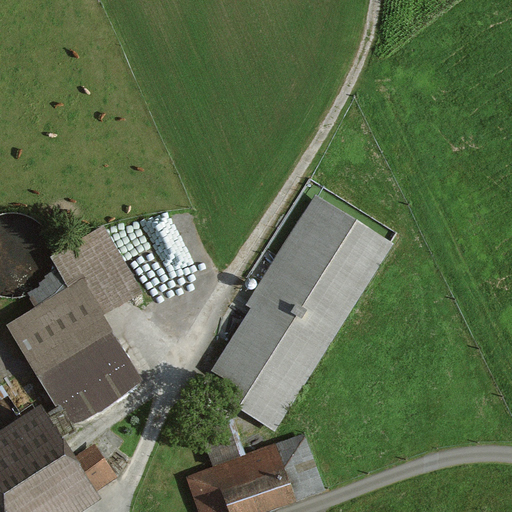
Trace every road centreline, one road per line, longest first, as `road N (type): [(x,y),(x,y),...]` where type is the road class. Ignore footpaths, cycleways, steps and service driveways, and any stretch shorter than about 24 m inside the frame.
road 1 (track): [(120,511),(187,337),(317,142),(360,64),(375,0)]
road 2 (residential): [(289,511),(472,454),(511,460)]
